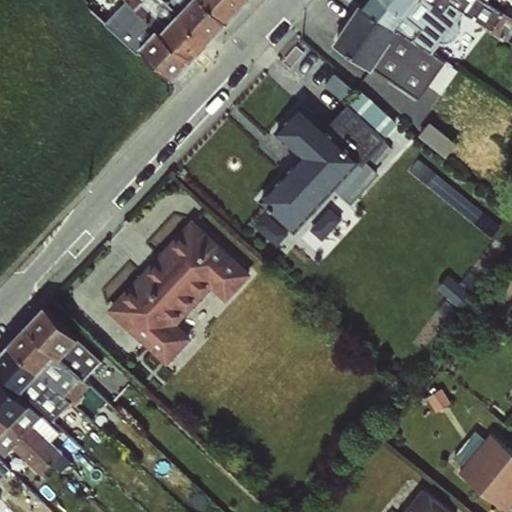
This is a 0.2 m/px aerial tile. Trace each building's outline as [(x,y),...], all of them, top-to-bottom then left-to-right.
[(189,61),(122,0),(120,0),(100,21),(135,54),(142,49),(174,78),(189,61)] [(208,40),(163,0),(122,0),(189,61),(208,40)] [(226,20),(202,0),(163,0),(208,40),(226,20)] [(244,0),(202,0),(226,20),(244,0)] [(441,12),(426,0),(361,0),(360,2),(434,51),(437,46),(455,38),(460,27),(457,19),(463,13),(451,2),(441,12)] [(451,2),(463,13),(507,40),(511,32),(511,16),(488,1),(486,0),(426,0),(441,12),(451,2)] [(434,51),(360,2),(333,43),(373,70),(420,95),(423,92),(429,85),(441,93),(457,70),(434,51)] [(272,194),(306,225),(403,120),(368,87),(335,123),(312,102),(288,127),(313,150),(272,194)] [(453,151),(462,137),(433,120),(424,134),(453,151)] [(232,299),(258,271),(195,213),(111,305),(173,362),(199,333),(185,321),(217,286),(232,299)] [(0,465),(84,464),(75,450),(79,444),(60,414),(119,375),(68,298),(53,298),(0,360),(0,465)] [(477,432),(456,457),(463,464),(459,471),(507,509),(511,503),(511,439),(497,426),(485,438),(477,432)] [(403,511),(451,511),(423,489),(403,511)]
